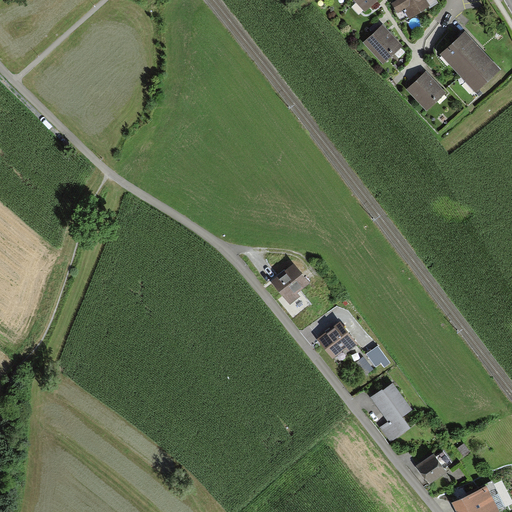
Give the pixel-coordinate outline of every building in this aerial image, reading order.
[(357,0),(366,9),(375,0),(357,0)] [(395,0),(393,2),(399,11),(405,8),(411,18),(435,4),(432,0),(395,0)] [(401,47),(383,27),(368,41),(386,61),(401,47)] [(464,32),(441,53),(477,92),(500,70),(464,32)] [(443,92),(425,74),(408,90),(426,108),(443,92)] [(307,285),(293,267),(276,281),(289,298),(307,285)] [(355,341),(338,323),(319,341),(335,359),(355,341)] [(383,363),(386,368),(392,364),(380,346),(368,354),(377,367),(383,363)] [(359,362),(365,374),(376,369),(369,356),(359,362)] [(397,380),(375,397),(393,421),(381,429),(391,442),(413,425),(407,417),(419,409),(397,380)] [(418,462),(434,484),(451,471),(435,450),(418,462)] [(455,504),(459,511),(494,511),(496,511),(482,488),(455,504)]
